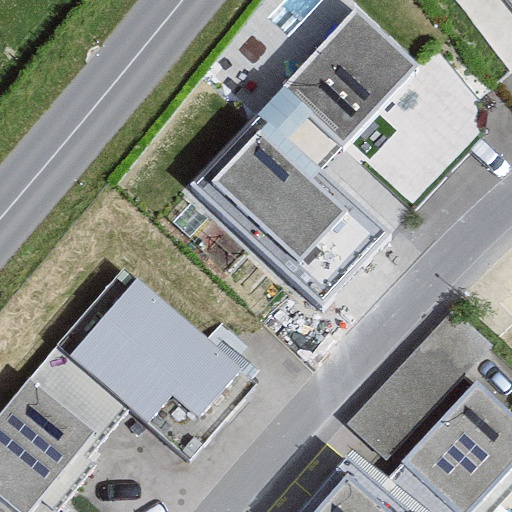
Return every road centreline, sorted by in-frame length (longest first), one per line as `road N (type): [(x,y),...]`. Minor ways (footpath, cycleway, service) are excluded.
road 1 (residential): [(224,511),(511,201)]
road 2 (secondary): [(173,0),(0,203)]
